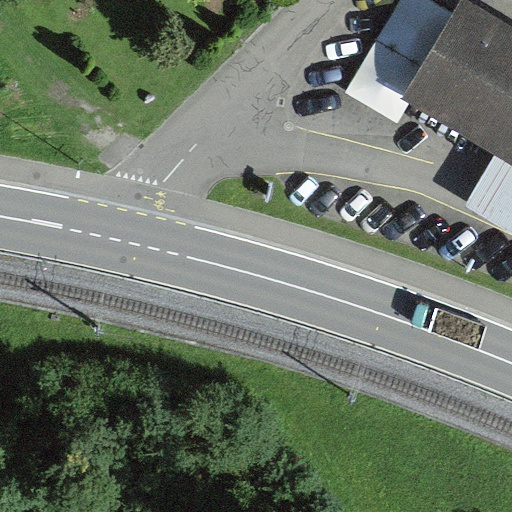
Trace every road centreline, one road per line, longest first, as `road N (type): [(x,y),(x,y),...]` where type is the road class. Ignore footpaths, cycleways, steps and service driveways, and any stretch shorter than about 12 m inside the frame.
road 1 (primary): [(511,365),(289,285),(126,241)]
road 2 (residential): [(126,241),(327,0)]
road 3 (primary): [(126,241),(0,216)]
